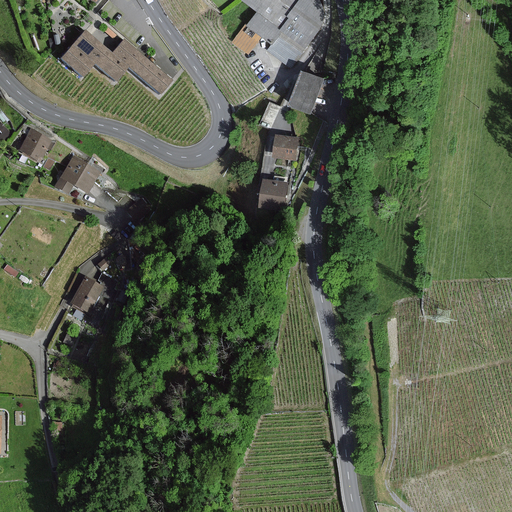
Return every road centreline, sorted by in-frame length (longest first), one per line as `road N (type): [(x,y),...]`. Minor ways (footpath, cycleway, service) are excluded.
road 1 (secondary): [(343,0),(345,78),(313,249),(354,511)]
road 2 (secondary): [(0,70),(43,109),(122,130),(171,154),(202,154),(220,137),(217,100),(147,0)]
road 3 (track): [(33,348),(68,511)]
